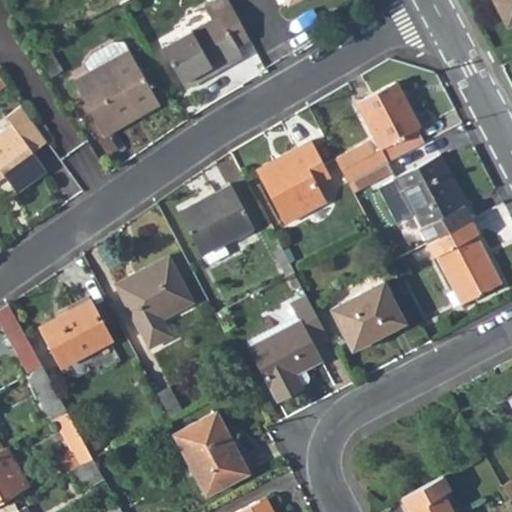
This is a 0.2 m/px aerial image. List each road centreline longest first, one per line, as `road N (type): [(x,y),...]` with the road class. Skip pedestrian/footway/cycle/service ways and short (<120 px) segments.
road 1 (residential): [(0,272),(199,135),(434,5)]
road 2 (residential): [(347,511),(329,470),(331,444),(353,410),(511,327)]
road 3 (residential): [(434,5),(511,150)]
